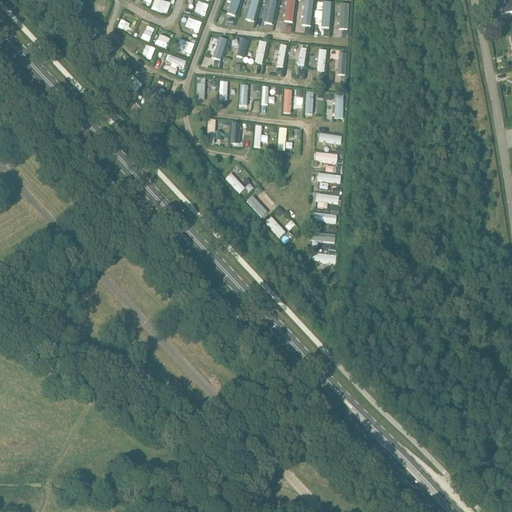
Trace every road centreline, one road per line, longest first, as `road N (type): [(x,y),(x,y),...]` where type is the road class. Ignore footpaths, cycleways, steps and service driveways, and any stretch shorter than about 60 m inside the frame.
road 1 (primary): [(331,386),(0,30)]
road 2 (track): [(185,117),(197,146),(236,157),(293,211),(304,201),(308,125)]
road 3 (residential): [(511,213),(471,0)]
road 4 (primary): [(460,511),(331,386)]
road 5 (primary): [(331,386),(434,511)]
road 6 (track): [(337,128),(184,110)]
road 7 (track): [(337,88),(192,69)]
road 8 (track): [(119,0),(107,34),(157,74),(186,85)]
road 9 (track): [(338,43),(209,25)]
